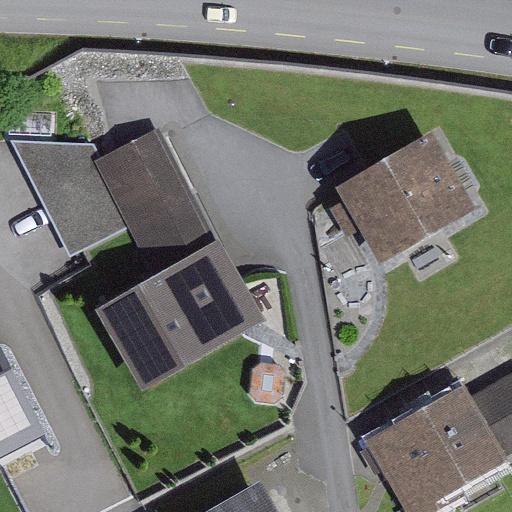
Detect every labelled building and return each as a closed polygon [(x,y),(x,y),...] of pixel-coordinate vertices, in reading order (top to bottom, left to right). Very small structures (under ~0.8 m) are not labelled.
[(432,127),(337,181),(346,197),(330,206),(347,237),(362,228),(380,259),(476,204),(432,127)] [(156,276),(102,304),(143,382),(265,317),(220,234),(216,236),(160,129),(101,159),(96,163),(131,229),(156,276)] [(96,163),(101,159),(95,143),(11,139),(71,256),(131,229),(96,163)] [(0,340),(0,450),(45,428),(0,340)] [(464,381),(366,437),(408,511),(430,511),(468,493),(461,481),(511,452),(511,372),(473,394),(464,381)] [(281,511),(260,474),(193,511),(281,511)]
